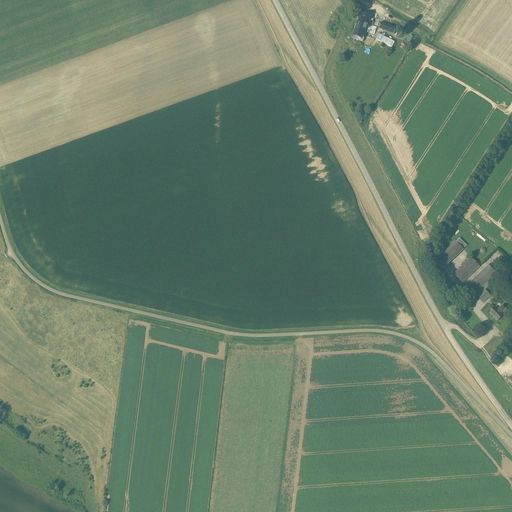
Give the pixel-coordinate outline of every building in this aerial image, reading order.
[(356,26),(351,38),(363,42),(364,38),(362,37),(365,32),(368,33),(369,32),(369,31),(366,30),(367,28),(367,29),(367,28),(367,27),(368,25),(371,27),(371,26),(374,19),(372,19),(372,18),(371,17),(370,17),(369,21),(367,20),(369,16),(363,14),(363,15),(362,15),(360,14),(358,19),(359,20),(357,27),(356,26)] [(381,22),(379,29),(394,35),(397,28),(381,22)] [(392,48),(395,42),(376,32),(373,37),(382,42),(380,46),(383,48),(385,44),(392,48)] [(370,38),(367,44),(372,46),(375,41),(370,38)] [(453,259),(445,250),(438,257),(446,266),(453,259)] [(479,264),(472,256),(453,274),(463,283),(480,267),(478,265),(479,264)] [(499,276),(488,264),(466,286),(477,297),(483,303),(491,295),(485,289),(499,276)] [(505,309),(502,305),(497,310),(495,307),(490,313),(497,321),(503,315),(501,313),(505,309)]
